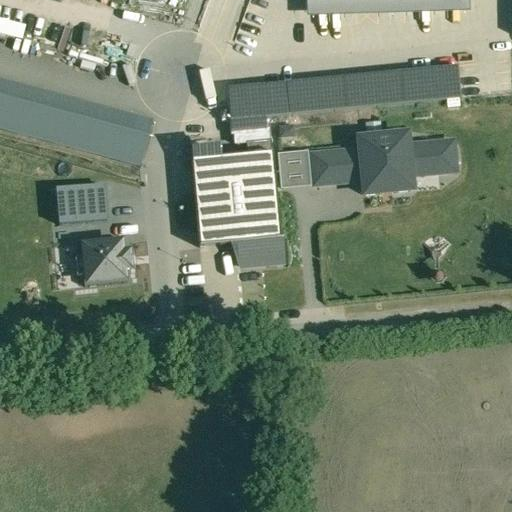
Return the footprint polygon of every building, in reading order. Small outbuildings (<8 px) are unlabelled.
[(464,0),(308,0),(308,17),(465,15),(464,0)] [(455,70),(226,91),(230,135),(266,131),(265,118),(458,101),(455,70)] [(0,131),(141,170),(155,120),(0,78),(0,131)] [(352,151),(278,156),(280,193),(358,188),(359,199),(415,195),(414,182),(458,179),(455,145),(409,148),(408,134),(351,137),(352,151)] [(270,154),(192,162),(201,249),(237,245),(279,241),(270,154)] [(104,186),(55,190),(58,226),(107,222),(104,186)] [(122,241),(81,245),(85,287),(125,284),(122,241)] [(239,271),(284,267),(281,241),(279,241),(237,245),(239,271)]
